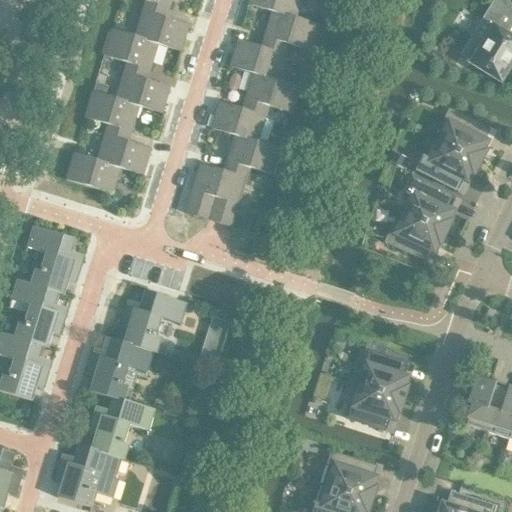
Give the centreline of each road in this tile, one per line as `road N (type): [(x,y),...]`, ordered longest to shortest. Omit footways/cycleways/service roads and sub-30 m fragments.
road 1 (residential): [(42,449),(113,230),(151,241)]
road 2 (residential): [(151,241),(225,0)]
road 3 (residential): [(401,511),(481,277)]
